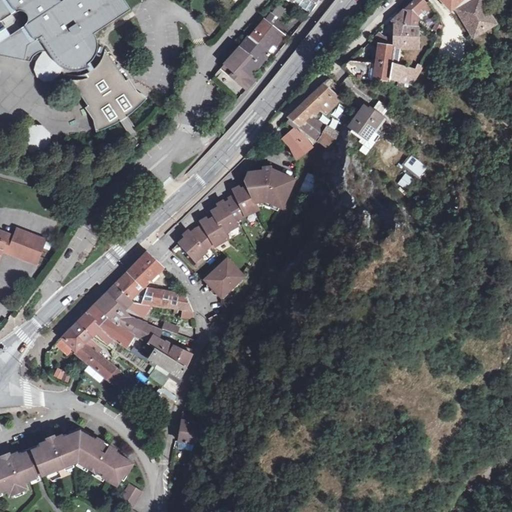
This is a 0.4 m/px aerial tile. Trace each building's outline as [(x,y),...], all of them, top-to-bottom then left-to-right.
[(0,0),(0,57),(29,63),(30,60),(32,57),(34,55),(37,53),(41,52),(43,52),(44,52),(48,53),(51,55),(53,57),(56,59),(58,63),(60,64),(62,66),(66,68),(71,69),(75,69),(80,69),(84,67),(87,73),(83,75),(79,76),(74,76),(70,76),(65,75),(89,112),(94,133),(102,131),(109,128),(116,125),(123,121),(129,116),(135,111),(141,106),(146,100),(128,86),(104,50),(104,54),(103,57),(101,61),(99,64),(96,67),(93,69),(90,64),(93,61),(95,57),(96,53),(97,49),(98,45),(97,41),(96,37),(94,33),(130,10),(123,0),(62,0),(60,2),(58,0),(0,0)] [(309,13),(317,2),(313,0),(292,0),(292,2),(309,13)] [(414,0),(411,3),(405,10),(407,12),(407,26),(417,27),(418,16),(416,14),(426,4),(422,0),(414,0)] [(440,0),(451,10),(457,5),(462,0),(440,0)] [(480,0),(462,0),(457,5),(473,29),(492,19),(480,0)] [(403,7),(405,10),(411,3),(409,1),(403,7)] [(276,21),(285,9),(277,4),(269,15),(276,21)] [(407,12),(405,10),(392,21),(393,24),(394,38),(384,36),(379,34),(371,41),(378,45),(395,47),(400,47),(407,48),(407,26),(407,12)] [(266,21),(250,38),(271,53),(286,37),(266,21)] [(419,48),(417,27),(407,26),(407,48),(419,48)] [(240,70),(253,83),(257,78),(252,74),(271,53),(250,38),(245,44),(240,49),(250,59),(240,70)] [(395,47),(378,45),(376,64),(350,61),(344,66),(352,74),(357,80),(391,83),(391,80),(395,47)] [(395,47),(391,80),(400,82),(406,68),(398,66),(400,47),(395,47)] [(246,90),(253,83),(240,70),(250,59),(240,49),(225,64),(234,72),(231,76),(246,90)] [(55,76),(58,71),(62,66),(60,64),(58,63),(56,59),(53,57),(51,55),(48,53),(44,52),(43,52),(41,54),(38,59),(35,64),(33,70),(36,78),(42,81),(49,81),(55,76)] [(234,72),(225,64),(222,68),(231,76),(234,72)] [(415,71),(406,68),(400,82),(406,84),(413,86),(420,72),(415,71)] [(337,92),(341,88),(339,87),(330,80),(326,83),(337,92)] [(328,100),(333,95),(334,94),(323,86),(289,118),(299,125),(309,114),(313,110),(315,112),(320,108),(326,113),(334,106),(328,100)] [(342,90),(338,99),(340,101),(344,105),(348,95),(342,90)] [(340,101),(338,99),(333,95),(328,100),(334,106),(340,101)] [(363,109),(349,128),(360,136),(368,141),(375,131),(383,118),(373,111),(371,114),(363,109)] [(319,122),(309,114),(299,125),(312,135),(319,122)] [(319,122),(312,135),(324,145),(332,130),(319,122)] [(31,151),(39,151),(45,144),(45,135),(39,130),(31,130),(25,136),(25,144),(31,151)] [(301,134),(296,138),(291,131),(283,139),(291,148),(296,158),(311,147),(301,134)] [(419,176),(426,167),(411,156),(404,165),(419,176)] [(186,239),(186,238),(179,243),(189,254),(196,262),(202,258),(208,252),(206,250),(213,244),(216,247),(227,239),(224,235),(236,228),(234,223),(257,211),(254,204),(266,202),(282,207),(293,178),(268,169),(267,167),(256,168),(257,172),(246,174),(243,182),(246,188),(239,191),(240,193),(235,196),(228,200),(228,202),(222,206),(223,208),(219,211),(218,209),(210,213),(213,218),(207,222),(208,224),(203,227),(202,226),(196,230),(191,235),(186,239)] [(307,172),(303,187),(312,189),(316,174),(307,172)] [(398,183),(407,190),(415,180),(406,173),(398,183)] [(10,241),(41,253),(46,241),(15,229),(12,236),(10,241)] [(182,234),(186,238),(186,239),(191,235),(186,230),(182,234)] [(12,236),(0,231),(0,255),(1,252),(4,244),(9,246),(10,241),(12,236)] [(37,265),(41,253),(10,241),(9,246),(4,244),(1,252),(37,265)] [(137,264),(127,274),(142,288),(143,288),(158,272),(161,275),(165,271),(147,254),(137,264)] [(204,261),(202,258),(196,262),(189,254),(185,257),(195,268),(204,261)] [(227,258),(222,263),(228,270),(234,265),(227,258)] [(228,270),(222,263),(205,280),(209,284),(219,294),(223,298),(240,281),(233,275),(239,270),(234,265),(228,270)] [(245,276),(239,270),(233,275),(240,281),(245,276)] [(121,279),(115,286),(132,303),(151,306),(182,312),(192,313),(189,304),(186,295),(143,288),(142,288),(127,274),(121,279)] [(214,295),(219,294),(209,284),(207,289),(214,295)] [(111,290),(106,295),(123,312),(127,308),(143,319),(151,306),(132,303),(115,286),(111,290)] [(101,300),(96,305),(113,323),(136,337),(137,338),(145,324),(130,319),(123,312),(106,295),(101,300)] [(91,310),(86,315),(103,331),(113,340),(120,345),(127,350),(136,337),(113,323),(96,305),(91,310)] [(194,319),(192,313),(182,312),(182,318),(191,320),(194,319)] [(82,319),(77,324),(92,337),(96,333),(108,345),(110,343),(118,348),(120,345),(113,340),(103,331),(86,315),(82,319)] [(74,327),(70,331),(91,348),(97,353),(102,357),(105,353),(89,341),(92,337),(77,324),(74,327)] [(137,338),(149,345),(153,337),(159,340),(162,330),(145,324),(137,338)] [(177,336),(179,330),(165,324),(163,331),(177,336)] [(91,348),(70,331),(66,336),(62,340),(63,341),(74,351),(81,358),(91,348)] [(157,350),(169,357),(174,346),(167,343),(166,344),(159,340),(153,337),(149,345),(157,350)] [(179,337),(177,344),(190,349),(193,341),(179,337)] [(74,351),(63,341),(58,346),(68,356),(74,351)] [(400,351),(393,342),(375,356),(382,365),(400,351)] [(169,357),(187,368),(192,354),(174,346),(169,357)] [(88,363),(97,353),(91,348),(81,358),(88,363)] [(180,386),(187,368),(169,357),(157,350),(151,360),(134,349),(131,353),(155,369),(169,378),(180,386)] [(128,377),(102,357),(97,353),(88,363),(106,379),(107,378),(118,389),(128,377)] [(164,385),(169,378),(155,369),(151,376),(164,385)] [(69,382),(71,376),(63,373),(61,379),(69,382)] [(164,388),(161,392),(172,400),(175,396),(164,388)] [(169,409),(174,402),(163,394),(158,401),(169,409)] [(197,445),(200,419),(184,416),(179,443),(197,445)] [(35,455),(42,473),(44,476),(77,462),(97,474),(99,471),(104,474),(102,477),(117,486),(124,474),(127,476),(134,464),(116,453),(112,460),(106,457),(110,449),(89,437),(91,434),(82,429),(70,433),(71,436),(34,451),(35,455)] [(116,453),(110,449),(106,457),(112,460),(116,453)] [(6,466),(5,462),(0,464),(0,493),(12,489),(13,492),(24,488),(22,484),(37,478),(36,475),(29,457),(27,453),(11,460),(12,463),(6,466)] [(2,456),(5,462),(6,466),(12,463),(11,460),(8,454),(2,456)] [(32,456),(29,457),(36,475),(39,474),(42,473),(35,455),(32,456)] [(183,464),(185,482),(192,481),(191,464),(183,464)] [(120,502),(131,509),(142,491),(130,484),(120,502)]
